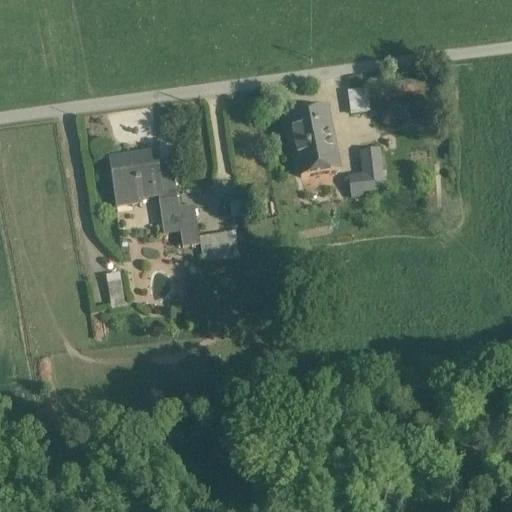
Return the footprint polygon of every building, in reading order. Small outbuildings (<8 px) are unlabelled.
[(428,79),(378,86),(380,97),(429,90),(428,79)] [(348,89),(348,112),(369,111),(368,88),(348,89)] [(327,107),(289,114),(302,176),(339,168),(327,107)] [(379,148),(362,150),(365,174),(350,176),(352,193),(353,193),(353,197),(365,196),(364,190),(385,187),(379,148)] [(150,151),(113,157),(116,172),(110,173),(116,208),(139,204),(138,200),(152,198),(152,196),(162,194),(166,225),(179,224),(182,223),(179,209),(172,164),(153,167),(150,151)] [(194,207),(179,209),(182,223),(179,224),(180,235),(198,232),(194,207)] [(205,263),(240,255),(234,230),(200,237),(205,263)] [(120,272),(106,275),(112,307),(125,304),(120,272)]
